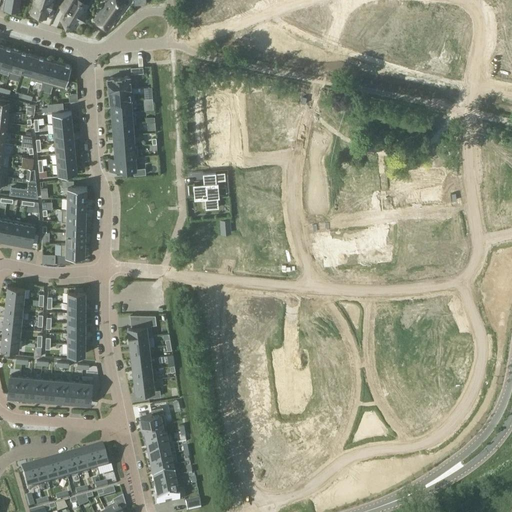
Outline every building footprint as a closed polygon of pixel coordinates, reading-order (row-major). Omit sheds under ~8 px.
[(19,9),(20,0),(4,0),(4,6),(19,9)] [(33,0),(31,10),(34,11),(33,13),(43,16),(43,14),(46,15),(49,7),(50,7),(52,0),(33,0)] [(61,18),(75,26),(78,20),(79,21),(85,11),(84,11),(87,5),(79,0),(64,0),(62,4),(67,7),(61,18)] [(103,8),(95,19),(108,28),(116,17),(126,4),(124,3),(125,0),(107,0),(102,7),(103,8)] [(205,0),(223,13),(232,1),(231,0),(205,0)] [(381,20),(381,32),(387,32),(387,25),(400,26),(401,5),(388,4),(387,20),(381,20)] [(511,4),(498,6),(499,17),(511,15),(511,4)] [(401,5),(400,26),(413,26),(412,33),(419,33),(419,21),(413,21),(413,5),(401,5)] [(322,9),(300,14),(304,29),(325,24),(326,29),(332,28),(329,16),(323,18),(322,9)] [(447,14),(443,29),(465,35),(469,20),(459,18),(460,12),(448,9),(447,14)] [(354,13),(345,33),(357,39),(366,18),(354,13)] [(378,26),(379,14),(371,14),(370,26),(378,26)] [(511,15),(499,17),(500,27),(511,26),(511,15)] [(511,26),(500,27),(500,38),(511,37),(511,26)] [(436,43),(435,49),(446,52),(448,46),(461,49),(465,35),(443,29),(439,44),(436,43)] [(511,37),(500,38),(501,49),(511,48),(511,37)] [(10,68),(16,49),(5,46),(0,62),(0,64),(10,68)] [(21,71),(27,52),(16,49),(10,68),(9,72),(21,76),(22,71),(21,71)] [(32,74),(38,55),(27,52),(21,71),(22,71),(32,74)] [(43,77),(49,59),(38,55),(32,74),(43,77)] [(430,67),(429,73),(441,76),(443,70),(456,73),(459,60),(438,55),(437,58),(435,66),(435,67),(434,68),(430,67)] [(53,85),(60,62),(49,59),(43,77),(41,82),(53,85)] [(64,88),(71,65),(60,62),(53,85),(64,88)] [(511,67),(498,64),(494,77),(511,81),(511,67)] [(130,88),(129,76),(108,78),(109,90),(130,88)] [(134,100),(133,87),(130,88),(109,90),(110,102),(111,102),(111,101),(131,100),(134,100)] [(285,90),(250,93),(255,153),(289,150),(285,90)] [(0,98),(0,110),(8,111),(9,100),(0,98)] [(132,110),(131,100),(111,101),(111,102),(112,112),(132,111),(132,110)] [(63,109),(63,102),(48,103),(48,110),(63,109)] [(0,110),(0,121),(7,122),(13,123),(14,112),(8,111),(0,110)] [(71,110),(52,112),(53,123),(72,121),(71,110)] [(135,123),(135,110),(132,110),(132,111),(112,112),(113,124),(133,122),(133,123),(135,123)] [(311,110),(312,124),(320,124),(319,110),(311,110)] [(73,131),(72,121),(53,123),(54,133),(73,131)] [(155,129),(155,121),(147,122),(147,130),(155,129)] [(134,134),(133,123),(133,122),(113,124),(114,135),(134,134)] [(74,141),(73,131),(54,133),(55,143),(74,141)] [(135,144),(134,134),(114,135),(115,147),(135,145),(135,144)] [(75,151),(74,141),(55,143),(56,153),(75,151)] [(494,148),(484,149),(485,164),(507,163),(506,142),(494,142),(494,148)] [(138,157),(137,144),(135,144),(135,145),(115,147),(116,157),(116,158),(136,156),(136,157),(138,157)] [(76,161),(75,151),(56,153),(57,163),(76,161)] [(0,153),(0,164),(2,165),(7,165),(8,155),(3,154),(0,153)] [(137,168),(136,157),(136,156),(116,158),(116,157),(110,158),(111,170),(133,169),(133,175),(146,174),(145,167),(137,168)] [(77,172),(76,161),(57,163),(58,174),(77,172)] [(507,163),(485,164),(485,179),(499,178),(499,184),(511,184),(511,177),(508,178),(507,163)] [(33,179),(35,169),(27,168),(26,178),(33,179)] [(250,184),(242,185),(243,193),(258,192),(258,183),(275,181),(274,170),(248,172),(250,184)] [(376,170),(331,173),(335,221),(376,218),(374,197),(372,197),(372,191),(378,190),(376,170)] [(215,172),(203,173),(203,174),(205,174),(206,181),(225,179),(224,172),(215,172)] [(61,180),(61,186),(67,186),(67,198),(86,198),(86,186),(73,186),(73,180),(61,180)] [(218,182),(193,184),(194,199),(219,197),(218,182)] [(37,197),(37,189),(10,186),(9,194),(37,197)] [(66,209),(86,210),(86,198),(67,198),(66,209)] [(511,205),(498,200),(492,216),(511,223),(511,205)] [(62,208),(61,221),(66,221),(66,220),(86,221),(86,210),(66,209),(62,208)] [(417,217),(397,219),(400,260),(414,259),(414,258),(433,257),(447,256),(444,212),(423,213),(424,219),(417,220),(417,217)] [(0,237),(10,239),(13,220),(3,218),(0,232),(0,237)] [(230,232),(229,219),(220,220),(220,225),(221,233),(230,232)] [(20,241),(24,222),(13,220),(10,239),(20,241)] [(66,221),(66,232),(85,232),(86,221),(66,220),(66,221)] [(213,235),(197,236),(198,252),(222,250),(221,234),(221,233),(220,225),(220,220),(212,220),(213,235)] [(36,244),(38,234),(33,233),(35,224),(24,222),(20,241),(32,243),(36,244)] [(262,225),(232,227),(233,239),(251,237),(254,254),(276,252),(274,236),(263,238),(262,225)] [(66,243),(65,243),(85,244),(85,232),(66,232),(66,243)] [(251,251),(251,242),(238,242),(239,252),(251,251)] [(57,255),(57,263),(70,263),(70,255),(85,256),(85,244),(65,243),(66,243),(61,243),(60,255),(57,255)] [(54,262),(55,254),(49,254),(42,253),(41,262),(49,262),(54,262)] [(6,296),(24,297),(25,287),(7,285),(6,296)] [(67,291),(67,302),(85,302),(85,291),(67,291)] [(5,306),(23,308),(24,297),(6,296),(5,306)] [(225,315),(224,328),(231,329),(232,318),(243,319),(245,298),(233,297),(232,315),(225,315)] [(245,298),(243,319),(244,319),(244,317),(253,318),(255,299),(245,298)] [(255,299),(253,318),(262,319),(262,321),(265,300),(255,299)] [(265,300),(262,321),(273,322),(272,333),(279,333),(281,320),(275,319),(276,301),(265,300)] [(426,301),(416,302),(418,321),(427,320),(427,322),(428,321),(426,301)] [(438,301),(426,301),(428,321),(439,321),(439,327),(446,327),(445,313),(439,314),(438,301)] [(85,312),(85,302),(67,302),(67,312),(85,312)] [(416,302),(407,303),(408,321),(418,321),(416,302)] [(324,303),(308,308),(315,332),(329,328),(326,318),(329,317),(324,303)] [(397,303),(387,304),(389,325),(390,325),(390,322),(399,322),(397,303)] [(407,303),(397,303),(399,322),(408,321),(407,303)] [(377,321),(371,322),(372,335),(378,334),(377,326),(389,325),(387,304),(376,305),(377,321)] [(21,318),(23,308),(5,306),(4,316),(21,318)] [(85,312),(67,312),(67,322),(85,322),(85,312)] [(128,327),(129,338),(152,335),(151,325),(156,324),(155,314),(140,314),(140,315),(141,322),(137,322),(137,321),(130,322),(131,327),(128,327)] [(3,326),(20,328),(21,318),(4,316),(3,326)] [(67,322),(67,333),(85,333),(85,322),(67,322)] [(19,339),(20,328),(3,326),(1,337),(19,339)] [(67,343),(85,343),(85,333),(67,333),(67,343)] [(129,338),(131,349),(148,347),(147,336),(152,336),(152,335),(129,338)] [(19,339),(1,337),(0,347),(18,349),(19,339)] [(345,337),(326,340),(327,350),(346,348),(345,337)] [(441,354),(439,354),(439,361),(452,360),(452,354),(466,354),(465,338),(440,340),(441,354)] [(243,349),(226,351),(227,363),(248,361),(247,350),(256,349),(255,342),(242,343),(243,349)] [(85,343),(67,343),(67,353),(85,353),(85,343)] [(390,346),(372,350),(374,360),(392,355),(390,346)] [(150,357),(148,347),(131,349),(132,360),(150,357)] [(346,348),(327,350),(328,358),(347,356),(346,348)] [(347,356),(328,358),(329,367),(348,364),(347,356)] [(392,356),(374,360),(376,369),(394,365),(392,356)] [(151,368),(150,357),(132,360),(133,370),(156,368),(156,367),(151,368)] [(248,361),(227,363),(228,373),(247,371),(246,362),(248,362),(248,361)] [(348,364),(329,367),(330,375),(349,373),(348,364)] [(394,365),(376,369),(377,378),(396,373),(394,365)] [(439,366),(433,378),(456,389),(462,377),(439,366)] [(133,370),(134,381),(157,378),(156,368),(133,370)] [(247,371),(228,373),(229,383),(248,380),(247,371)] [(349,373),(330,375),(331,383),(350,381),(349,373)] [(396,374),(378,378),(379,386),(397,382),(396,374)] [(9,375),(8,395),(18,396),(20,376),(9,375)] [(20,376),(18,396),(29,397),(30,377),(20,376)] [(30,377),(29,397),(39,398),(41,378),(30,377)] [(41,378),(39,398),(49,399),(51,379),(41,378)] [(157,379),(157,378),(134,381),(136,392),(147,391),(148,397),(160,396),(160,389),(156,390),(155,379),(157,379)] [(433,378),(428,389),(450,400),(456,389),(433,378)] [(51,379),(49,399),(59,400),(61,380),(51,379)] [(61,380),(59,400),(69,401),(71,381),(61,380)] [(248,380),(229,383),(230,392),(254,389),(253,388),(249,389),(248,380)] [(71,381),(69,401),(79,401),(81,381),(71,381)] [(81,381),(79,401),(90,402),(92,382),(81,381)] [(350,381),(331,383),(333,394),(351,391),(350,381)] [(399,387),(384,397),(389,406),(405,395),(399,387)] [(254,389),(230,392),(231,393),(234,393),(235,401),(255,399),(254,389)] [(405,395),(389,406),(394,413),(410,402),(405,395)] [(255,399),(235,401),(237,411),(256,409),(255,399)] [(410,402),(394,413),(399,420),(416,408),(416,407),(414,409),(410,402)] [(152,415),(140,417),(142,428),(162,424),(162,425),(166,424),(162,407),(151,409),(152,415)] [(416,408),(399,420),(405,430),(423,418),(416,408)] [(256,409),(237,411),(238,421),(259,418),(259,417),(257,417),(256,409)] [(330,409),(325,418),(342,427),(347,417),(330,409)] [(259,418),(238,421),(239,433),(256,430),(257,437),(271,435),(270,428),(260,429),(259,418)] [(325,418),(322,424),(339,434),(342,427),(325,418)] [(162,424),(142,428),(144,439),(164,435),(162,425),(162,424)] [(316,430),(335,441),(339,434),(322,424),(318,431),(316,430)] [(307,438),(303,441),(315,452),(318,445),(329,451),(335,441),(316,430),(311,440),(307,438)] [(164,435),(144,439),(147,450),(166,445),(164,435)] [(302,448),(292,453),(302,472),(313,466),(307,456),(315,452),(303,441),(300,445),(302,448)] [(166,445),(147,450),(149,460),(169,456),(166,445)] [(101,448),(91,451),(96,470),(107,467),(101,448)] [(91,451),(81,454),(87,473),(96,470),(91,451)] [(292,455),(286,459),(295,476),(302,472),(292,453),(291,454),(292,455)] [(81,454),(71,456),(77,476),(87,473),(81,454)] [(169,456),(149,460),(151,471),(171,467),(177,465),(175,454),(169,456)] [(71,456),(62,459),(67,478),(77,476),(71,456)] [(62,459),(52,462),(57,481),(67,478),(62,459)] [(278,460),(277,461),(287,480),(295,476),(286,459),(279,462),(278,460)] [(266,463),(260,467),(266,478),(272,475),(277,485),(287,480),(277,461),(268,466),(266,463)] [(52,462),(42,465),(47,484),(57,481),(52,462)] [(42,465),(32,468),(38,487),(47,484),(42,465)] [(171,467),(151,471),(153,481),(152,481),(174,477),(174,476),(173,477),(171,467)] [(32,468),(22,471),(27,490),(38,487),(32,468)] [(174,477),(152,481),(152,482),(153,482),(155,492),(176,488),(174,477),(175,477),(174,477)] [(176,488),(155,492),(158,503),(157,504),(179,500),(179,499),(178,499),(176,488)] [(120,511),(126,509),(122,497),(112,502),(114,506),(104,511),(120,511)] [(198,499),(185,502),(187,511),(200,508),(198,499)]
